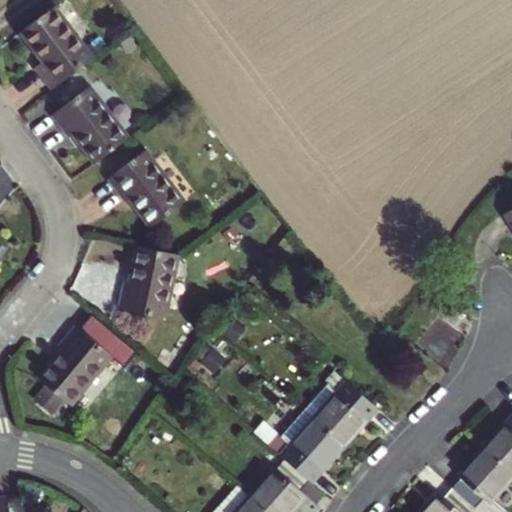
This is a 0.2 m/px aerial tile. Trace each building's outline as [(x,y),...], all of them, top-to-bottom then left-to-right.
[(36,56),(53,79),(93,51),(55,0),(24,23),(44,50),(36,56)] [(74,119),(98,151),(132,127),(93,75),(55,103),(70,122),(74,119)] [(188,200),(151,149),(113,176),(128,197),(133,193),(155,224),(188,200)] [(0,261),(13,248),(0,236),(0,261)] [(182,253),(145,245),(136,280),(129,278),(122,306),(165,315),(182,253)] [(75,402),(114,352),(79,323),(63,343),(73,351),(48,380),(75,402)] [(337,369),(302,407),(343,443),(368,416),(365,414),(374,403),(337,369)] [(268,443),(284,457),(307,478),(312,473),(315,474),(343,443),(302,407),(277,434),(276,433),(268,443)] [(511,411),(482,446),(511,472),(511,411)] [(254,430),(266,441),(267,438),(273,431),(262,421),(254,430)] [(266,441),(268,443),(276,433),(273,431),(267,438),(266,441)] [(453,486),(477,507),(482,511),(498,511),(511,496),(511,472),(482,446),(458,474),(461,477),(453,486)] [(250,494),(270,511),(286,511),(306,492),(300,486),(307,478),(284,457),(250,494)] [(324,493),(307,478),(300,486),(306,492),(316,501),(324,493)] [(219,511),(228,511),(241,486),(235,481),(213,506),(219,511)] [(228,511),(270,511),(250,494),(241,486),(228,511)] [(472,511),(477,507),(453,486),(445,495),(440,490),(420,511),(472,511)] [(12,511),(8,491),(0,492),(0,511),(12,511)]
